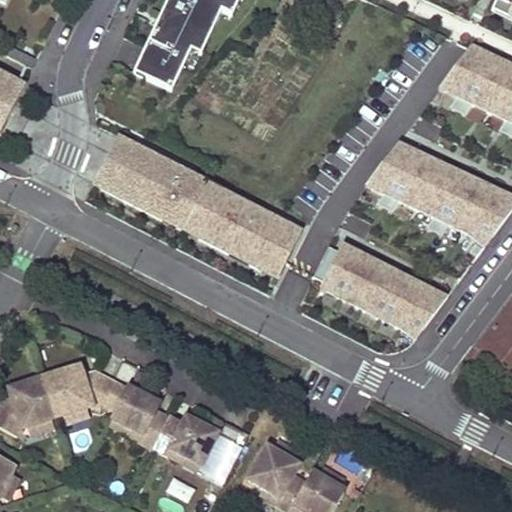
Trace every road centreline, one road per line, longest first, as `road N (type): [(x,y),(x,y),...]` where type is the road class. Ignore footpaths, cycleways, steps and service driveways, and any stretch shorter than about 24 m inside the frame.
road 1 (residential): [(416,400),(50,214)]
road 2 (residential): [(247,413),(174,380),(153,351),(8,286)]
road 3 (residential): [(103,0),(69,72),(68,155),(42,210)]
road 4 (residential): [(416,400),(511,270)]
